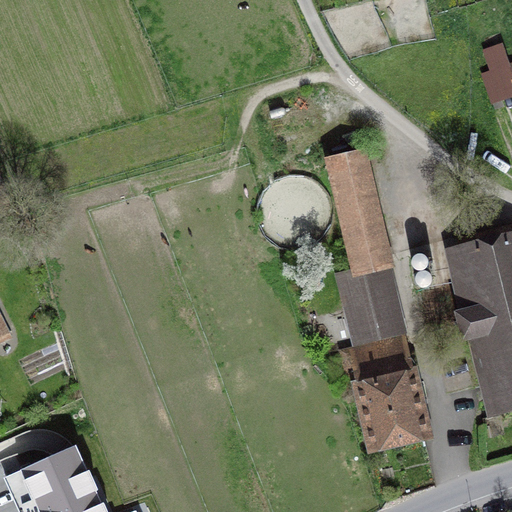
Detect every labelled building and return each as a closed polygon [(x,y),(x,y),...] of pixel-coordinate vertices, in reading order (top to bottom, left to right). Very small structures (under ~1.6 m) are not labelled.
[(371,150),(329,160),(358,272),(393,263),(399,262),(371,150)] [(0,178),(0,216),(12,213),(0,178)] [(490,418),(511,412),(511,234),(449,250),(490,418)] [(358,272),(340,277),(357,347),(410,333),(393,263),(358,272)] [(373,454),(430,441),(414,372),(357,385),(373,454)] [(136,511),(135,510),(128,511),(111,511),(81,442),(5,477),(20,511),(136,511)]
